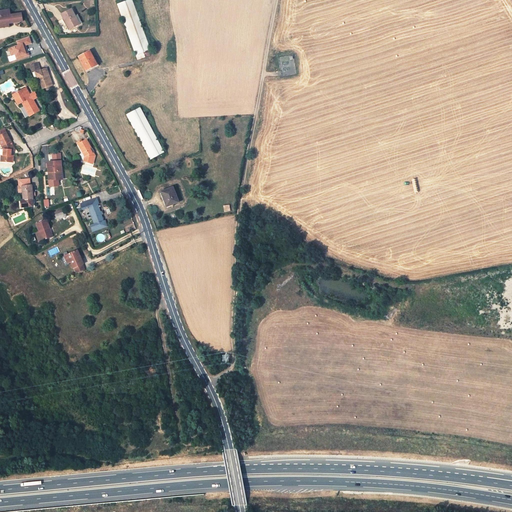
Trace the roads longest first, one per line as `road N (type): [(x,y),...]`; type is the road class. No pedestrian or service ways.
road 1 (unclassified): [(240,506),(221,418),(181,335),(137,203),(27,0)]
road 2 (motorway): [(0,500),(268,481),(511,499)]
road 3 (motorway): [(486,480),(266,468),(0,488)]
road 4 (track): [(276,0),(237,219),(233,361),(207,383)]
road 5 (track): [(0,456),(182,456),(157,311),(170,301)]
